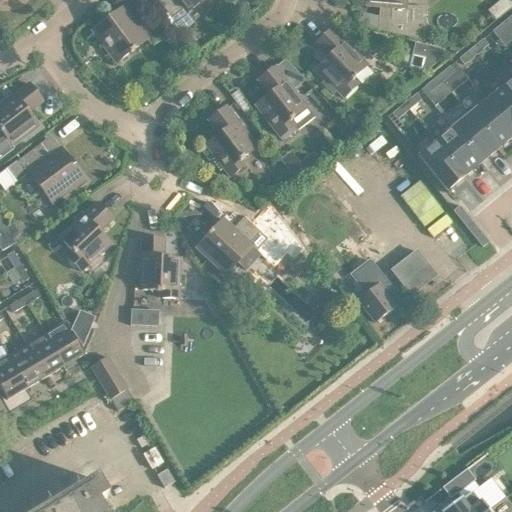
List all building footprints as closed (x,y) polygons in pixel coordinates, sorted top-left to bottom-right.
[(180,31),(193,22),(186,12),(201,0),(165,0),(160,4),(180,31)] [(424,24),(426,7),(405,5),(405,0),(365,0),(365,5),(381,6),(381,8),(383,11),(381,30),(423,40),(424,24)] [(496,17),(511,3),(511,1),(510,0),(500,0),(489,9),(496,17)] [(115,63),(146,39),(150,44),(163,34),(146,12),(137,19),(133,19),(132,19),(123,7),(91,31),(115,63)] [(511,14),(503,21),(508,27),(511,24),(511,14)] [(491,31),(496,37),(508,27),(503,21),(491,31)] [(319,40),(332,53),(315,69),(325,80),(322,83),(332,93),(335,90),(342,97),(356,84),(351,79),(366,64),(331,28),(319,40)] [(475,55),(487,45),(482,39),(470,49),(475,55)] [(426,70),(440,59),(442,49),(415,42),(412,54),(424,57),(421,68),(426,70)] [(463,65),(475,55),(470,49),(458,59),(463,65)] [(314,117),(306,106),(286,81),(275,66),(261,77),(273,91),(254,106),(279,137),(294,125),(297,129),(314,117)] [(449,66),(437,76),(442,82),(454,72),(449,66)] [(437,76),(424,86),(429,92),(442,82),(437,76)] [(511,101),(511,78),(501,88),(511,101)] [(0,157),(13,148),(11,146),(37,126),(27,113),(23,108),(38,97),(28,83),(13,94),(0,104),(0,157)] [(511,101),(501,88),(484,101),(511,135),(511,101)] [(415,93),(403,103),(408,109),(420,100),(415,93)] [(496,150),(511,136),(511,135),(484,101),(467,115),(496,150)] [(396,120),(408,109),(403,103),(391,113),(396,120)] [(256,147),(225,106),(212,116),(223,131),(205,145),(214,157),(210,160),(219,171),(222,168),(229,177),(244,165),(240,159),(256,147)] [(496,150),(467,115),(450,129),(479,164),(496,150)] [(462,177),(479,164),(450,129),(434,142),(462,177)] [(446,191),(462,177),(434,142),(417,156),(446,191)] [(0,186),(3,190),(21,177),(28,172),(52,204),(84,180),(60,148),(47,157),(46,156),(43,155),(36,146),(0,173),(0,186)] [(306,171),(298,162),(290,151),(279,159),(295,180),(306,171)] [(421,180),(402,194),(424,223),(442,210),(421,180)] [(107,215),(96,203),(59,237),(73,252),(67,257),(81,271),(88,264),(91,267),(102,258),(99,255),(110,244),(94,227),(107,215)] [(468,218),(458,206),(452,210),(462,223),(468,218)] [(456,259),(470,248),(446,217),(432,227),(456,259)] [(225,275),(251,246),(256,251),(267,239),(246,220),(239,228),(235,228),(234,229),(223,218),(195,248),(225,275)] [(478,230),(468,218),(462,223),(472,235),(478,230)] [(0,231),(6,242),(10,239),(12,238),(4,224),(0,226),(0,231)] [(478,230),(472,235),(482,247),(488,242),(478,230)] [(157,239),(141,238),(138,289),(159,290),(159,297),(178,298),(179,288),(183,288),(184,274),(179,274),(180,259),(157,258),(157,239)] [(14,269),(20,265),(12,251),(6,255),(14,269)] [(391,271),(410,295),(435,276),(415,251),(391,271)] [(22,282),(28,278),(20,265),(14,269),(22,282)] [(368,292),(355,275),(346,282),(359,299),(357,301),(374,323),(395,307),(378,284),(368,292)] [(26,304),(40,296),(36,290),(22,298),(26,304)] [(12,312),(13,312),(26,304),(22,298),(9,306),(12,312)] [(131,323),(158,323),(158,309),(132,308),(131,323)] [(63,323),(44,334),(65,370),(75,364),(73,360),(82,355),(63,323)] [(44,334),(25,345),(45,377),(62,367),(64,370),(65,370),(44,334)] [(7,356),(26,389),(45,377),(25,345),(7,356)] [(26,389),(7,356),(0,360),(0,388),(7,400),(26,389)] [(117,411),(133,401),(107,357),(90,367),(117,411)] [(151,469),(162,463),(153,448),(142,455),(151,469)] [(164,488),(174,482),(166,469),(156,476),(164,488)] [(466,469),(441,488),(450,499),(474,480),(466,469)] [(101,511),(111,505),(95,479),(40,511),(101,511)] [(485,511),(487,511),(479,501),(478,502),(471,493),(461,500),(460,498),(442,511),(485,511)]
